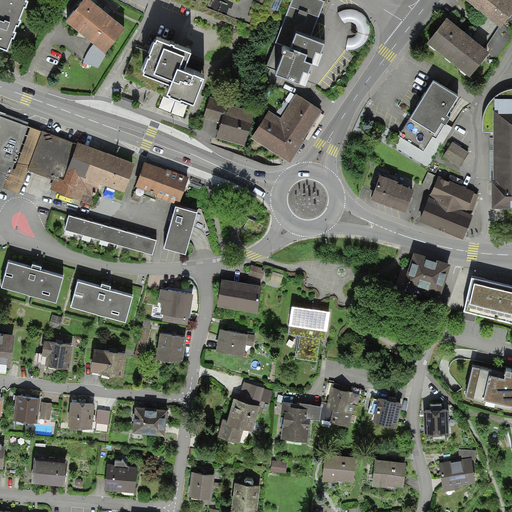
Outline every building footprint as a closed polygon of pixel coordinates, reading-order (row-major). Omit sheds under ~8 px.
[(0,0),(0,48),(7,51),(12,38),(14,38),(16,32),(14,32),(17,25),(18,26),(21,20),(18,19),(24,6),(26,7),(28,1),(26,0),(0,0)] [(98,65),(104,52),(124,27),(102,9),(90,0),(81,0),(65,20),(91,42),(83,58),(98,65)] [(168,0),(252,32),(257,18),(264,21),(267,14),(285,20),(292,0),(168,0)] [(325,3),(317,0),(292,0),(285,20),(270,61),(283,66),(280,74),(303,83),(307,71),(311,73),(319,51),(325,53),(328,44),(312,38),(325,3)] [(499,29),(501,30),(505,25),(511,16),(511,2),(508,0),(466,0),(465,2),(499,29)] [(342,12),(338,13),(345,24),(348,22),(351,23),(354,24),(356,25),(357,28),(358,30),(358,33),(356,36),(353,38),(349,38),(346,51),(348,51),(355,50),(359,49),(362,46),(365,44),(367,40),(368,37),(370,34),(370,31),(370,27),(370,24),(368,20),(366,17),(362,14),(360,12),(355,11),(352,10),(347,11),(342,12)] [(427,45),(470,79),(490,54),(484,50),(466,35),(447,20),(427,45)] [(501,30),(499,29),(484,50),(490,54),(496,58),(511,34),(511,30),(505,25),(501,30)] [(192,60),(157,46),(156,48),(155,48),(152,55),(136,49),(123,79),(169,98),(168,102),(170,102),(169,105),(181,110),(182,108),(194,113),(205,86),(194,82),(194,83),(184,79),(192,60)] [(395,144),(428,165),(452,127),(447,123),(450,118),(446,116),(459,96),(435,81),(395,144)] [(511,90),(502,93),(494,98),(488,106),(483,115),(482,119),(482,136),(491,135),(491,211),(511,211),(511,90)] [(280,119),(267,112),(250,139),(289,163),(307,133),(322,109),(296,94),(280,119)] [(217,138),(245,146),(254,114),(209,101),(204,118),(221,123),(217,138)] [(0,189),(1,190),(9,169),(11,170),(28,125),(0,114),(0,189)] [(42,132),(28,172),(53,181),(49,191),(94,207),(99,193),(121,201),(135,166),(109,156),(42,132)] [(444,156),(460,167),(469,153),(453,142),(444,156)] [(189,177),(145,162),(134,193),(156,201),(157,198),(175,205),(176,201),(180,202),(189,177)] [(422,187),(430,190),(436,175),(428,172),(422,187)] [(372,201),(406,213),(414,191),(397,185),(398,183),(380,177),(372,201)] [(439,177),(420,221),(464,240),(475,214),(472,213),(479,195),(439,177)] [(198,212),(176,206),(174,211),(164,248),(186,255),(198,212)] [(72,217),(70,216),(66,230),(152,254),(156,240),(124,231),(107,226),(90,221),(72,217)] [(262,225),(248,218),(244,227),(258,234),(262,225)] [(439,296),(449,265),(413,254),(407,272),(402,270),(395,290),(425,300),(428,293),(439,296)] [(40,267),(10,259),(2,283),(57,299),(65,274),(40,267)] [(264,268),(252,264),(249,275),(262,278),(264,268)] [(284,275),(273,272),(271,280),(281,283),(284,275)] [(511,284),(472,275),(462,316),(476,320),(478,312),(511,320),(511,284)] [(108,284),(78,276),(71,300),(126,316),(132,290),(108,284)] [(222,280),(218,307),(257,313),(262,286),(222,280)] [(194,290),(162,285),(158,307),(155,306),(154,313),(163,314),(163,317),(189,321),(194,290)] [(313,309),(292,306),(288,335),(298,336),(295,359),(317,362),(319,344),(320,339),(326,340),(330,312),(313,309)] [(134,355),(143,357),(152,321),(143,319),(134,355)] [(14,330),(0,328),(0,359),(11,361),(14,330)] [(216,350),(244,355),(246,344),(254,345),(256,335),(220,328),(216,350)] [(185,332),(159,329),(156,355),(181,358),(185,332)] [(73,340),(44,335),(42,349),(39,349),(38,358),(70,363),(73,340)] [(129,348),(94,344),(91,367),(99,368),(99,370),(125,373),(129,348)] [(473,365),(466,394),(505,407),(511,407),(511,369),(506,369),(505,376),(491,373),(492,369),(473,365)] [(218,438),(241,443),(244,430),(254,432),(261,402),(271,404),(274,390),(244,383),(240,401),(233,399),(228,422),(223,420),(218,438)] [(322,407),(320,419),(330,422),(330,423),(350,428),(355,406),(351,405),(351,402),(358,404),(360,395),(353,394),(353,393),(341,390),(332,388),(329,405),(323,403),(322,407)] [(39,393),(15,391),(12,413),(40,416),(50,416),(51,399),(39,398),(39,393)] [(92,401),(70,398),(68,420),(90,423),(92,401)] [(369,413),(375,414),(373,422),(397,427),(402,404),(387,401),(378,399),(378,400),(372,399),(369,413)] [(167,405),(134,403),(132,426),(165,427),(167,405)] [(320,419),(322,407),(302,404),(300,403),(300,408),(290,407),(290,404),(283,403),(281,413),(284,413),(281,439),(308,442),(311,420),(320,421),(320,419)] [(424,410),(425,435),(449,434),(448,410),(442,410),(442,404),(437,404),(430,404),(430,410),(424,410)] [(108,410),(96,409),(95,422),(106,423),(108,410)] [(476,450),(459,450),(459,461),(472,459),(472,460),(476,460),(476,450)] [(66,458),(34,455),(32,479),(63,482),(66,458)] [(338,481),(354,482),(356,458),(325,455),(323,481),(338,483),(338,481)] [(439,464),(444,492),(456,490),(455,486),(476,482),(472,460),(472,459),(459,461),(439,464)] [(136,463),(106,460),(104,486),(133,489),(136,463)] [(272,460),(271,471),(286,473),(287,462),(272,460)] [(375,460),(372,487),(404,490),(406,463),(375,460)] [(213,494),(213,488),(221,488),(222,481),(214,480),(215,471),(192,468),(189,492),(213,494)] [(236,482),(232,511),(236,511),(256,511),(259,485),(236,482)] [(342,509),(364,505),(362,494),(340,498),(342,509)]
